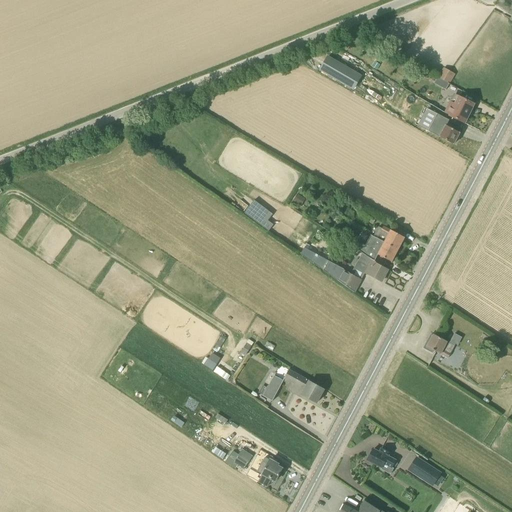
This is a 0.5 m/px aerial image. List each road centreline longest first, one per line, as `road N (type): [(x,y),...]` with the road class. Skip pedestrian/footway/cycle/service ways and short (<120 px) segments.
road 1 (primary): [(300,511),(511,106)]
road 2 (unclassified): [(0,160),(408,0)]
